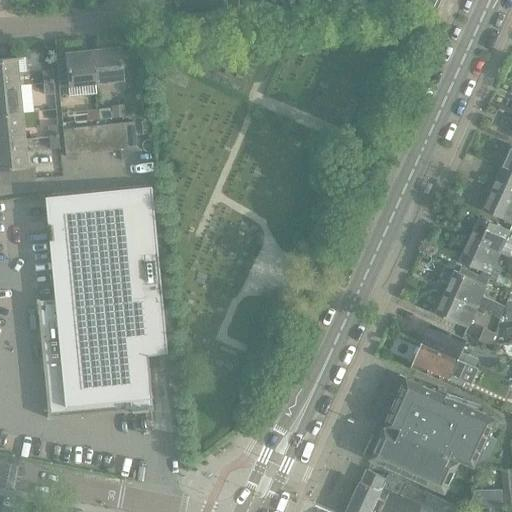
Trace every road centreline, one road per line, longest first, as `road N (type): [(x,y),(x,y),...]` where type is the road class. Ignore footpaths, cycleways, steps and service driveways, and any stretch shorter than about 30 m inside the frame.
road 1 (tertiary): [(251,511),(487,0)]
road 2 (residential): [(205,511),(0,472)]
road 3 (residential): [(0,29),(121,14),(119,0)]
